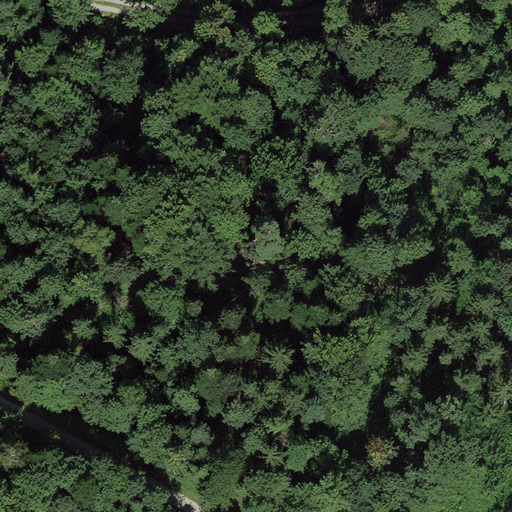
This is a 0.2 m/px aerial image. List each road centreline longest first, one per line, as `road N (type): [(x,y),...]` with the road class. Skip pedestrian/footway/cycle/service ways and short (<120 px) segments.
road 1 (track): [(89,0),(150,16),(286,16),(379,0)]
road 2 (track): [(0,403),(200,511)]
